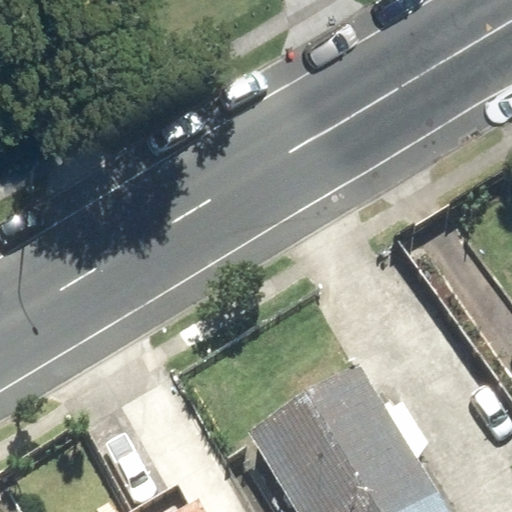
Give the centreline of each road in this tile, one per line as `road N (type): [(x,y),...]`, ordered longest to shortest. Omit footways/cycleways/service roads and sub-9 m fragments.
road 1 (secondary): [(0,322),(511,16)]
road 2 (unknown): [(105,259),(0,76)]
